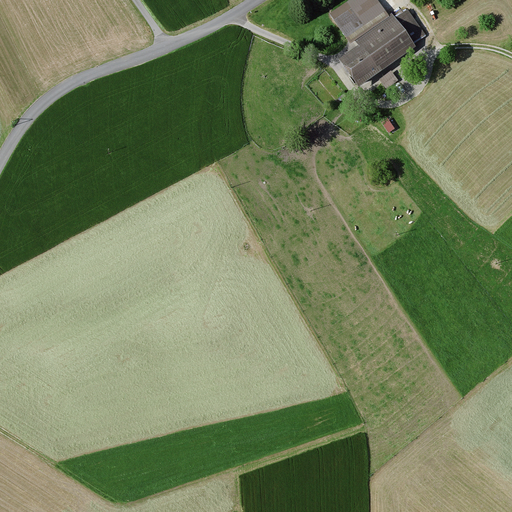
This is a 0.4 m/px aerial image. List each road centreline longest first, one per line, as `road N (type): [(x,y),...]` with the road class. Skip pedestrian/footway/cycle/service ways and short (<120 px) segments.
road 1 (unclassified): [(0,167),(38,108),(76,82),(167,49),(261,0)]
road 2 (track): [(511,58),(492,49),(433,49),(426,79),(387,107),(363,99),(332,62)]
